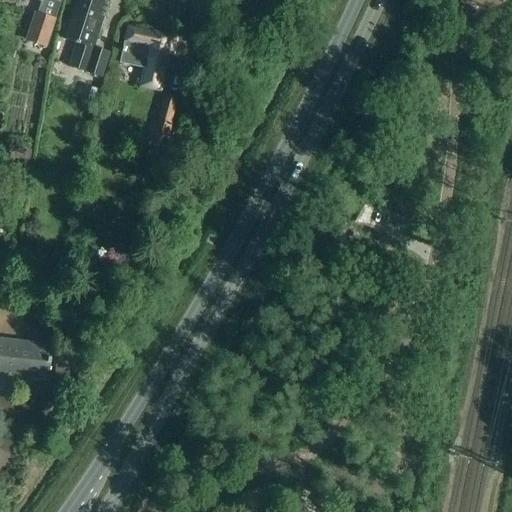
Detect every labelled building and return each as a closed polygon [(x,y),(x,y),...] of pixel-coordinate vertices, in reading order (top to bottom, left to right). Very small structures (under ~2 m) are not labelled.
[(94,49),(109,2),(103,0),(77,0),(65,41),(76,45),(69,68),(102,78),(109,54),(94,49)] [(25,42),(47,49),(56,20),(34,13),(25,42)] [(141,87),(159,91),(162,77),(168,79),(171,70),(164,67),(166,55),(179,58),(183,40),(127,28),(124,42),(125,42),(121,62),(145,68),(141,87)] [(80,101),(93,105),(98,90),(85,86),(80,101)] [(163,95),(156,122),(150,120),(144,141),(171,149),(177,128),(171,127),(179,100),(163,95)] [(20,167),(30,168),(32,151),(16,149),(15,160),(21,161),(20,167)] [(358,223),(379,231),(386,216),(365,207),(358,223)] [(49,359),(51,349),(51,348),(0,341),(0,375),(20,378),(20,376),(47,379),(47,381),(48,381),(51,360),(49,359)]
